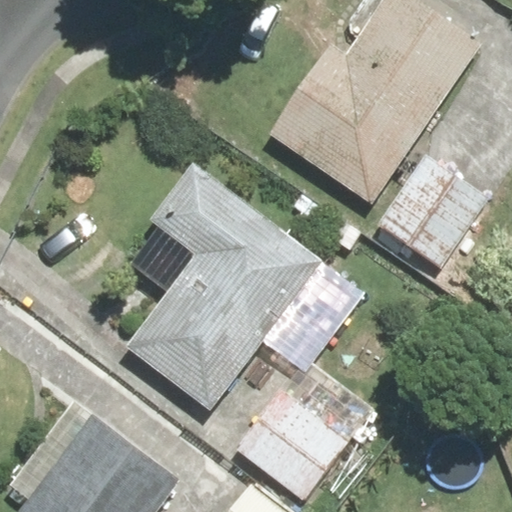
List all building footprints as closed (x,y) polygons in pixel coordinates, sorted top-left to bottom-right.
[(329,51),(268,140),(370,210),(480,50),(405,0),(385,0),(344,61),(329,51)] [(498,197),(430,151),(374,232),(442,279),(498,197)] [(324,268),(192,170),(148,228),(193,261),(124,354),(211,419),(324,268)] [(372,418),(301,369),(241,457),(312,506),(372,418)] [(92,423),(23,511),(160,511),(179,489),(92,423)] [(279,511),(253,491),(235,511),(279,511)]
